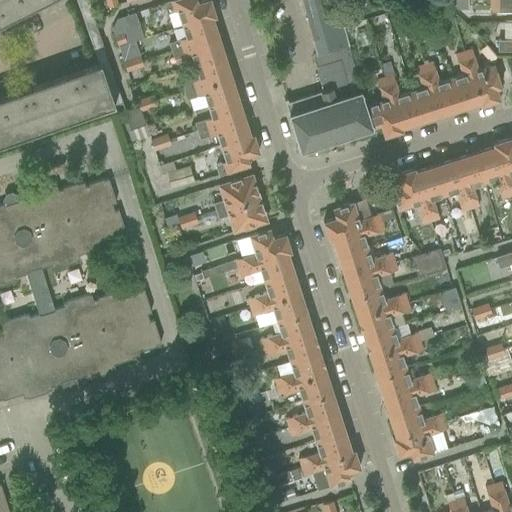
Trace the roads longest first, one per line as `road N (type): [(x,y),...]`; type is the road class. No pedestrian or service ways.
road 1 (residential): [(26,418),(175,366),(100,138),(0,171)]
road 2 (residential): [(290,186),(393,511)]
road 3 (residential): [(290,186),(511,118)]
road 4 (residential): [(230,0),(290,186)]
